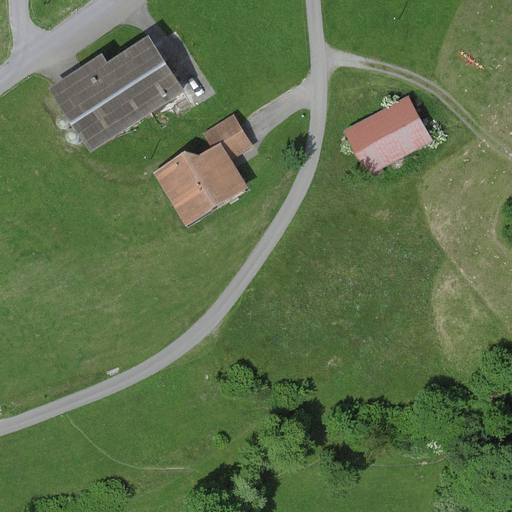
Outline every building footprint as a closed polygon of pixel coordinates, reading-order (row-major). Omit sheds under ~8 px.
[(105,55),(50,90),(92,156),(189,94),(153,37),(110,64),(105,55)] [(410,97),(345,132),(369,177),(435,142),(410,97)] [(234,115),(203,134),(213,150),(222,144),(232,161),(254,147),(234,115)] [(69,127),(69,125),(69,123),(69,121),(67,119),(65,118),(63,118),(60,118),(58,119),(57,121),(56,123),(56,125),(57,128),(58,129),(60,130),(62,131),(64,131),(66,130),(68,129),(69,127)] [(79,142),(79,140),(79,138),(78,136),(77,134),(75,133),(72,133),(70,133),(68,134),(67,136),(66,138),(66,141),(67,143),(68,144),(70,146),(72,146),(74,146),(76,145),(78,144),(79,142)] [(188,153),(154,173),(187,227),(249,190),(232,161),(222,144),(213,150),(202,156),(188,153)]
